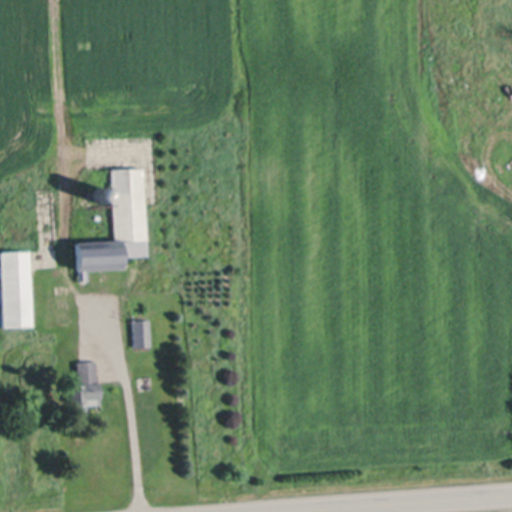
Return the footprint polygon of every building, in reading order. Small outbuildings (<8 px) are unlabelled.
[(143,255),(115,256),(115,269),(66,270),(65,241),(108,240),(106,168),(140,167),(143,255)] [(97,188),(97,200),(79,200),(79,188),(97,188)] [(0,327),(0,250),(26,250),(28,327),(0,327)] [(135,320),(145,320),(145,346),(135,346),(135,320)] [(93,404),(72,404),(70,361),(91,361),(93,404)]
